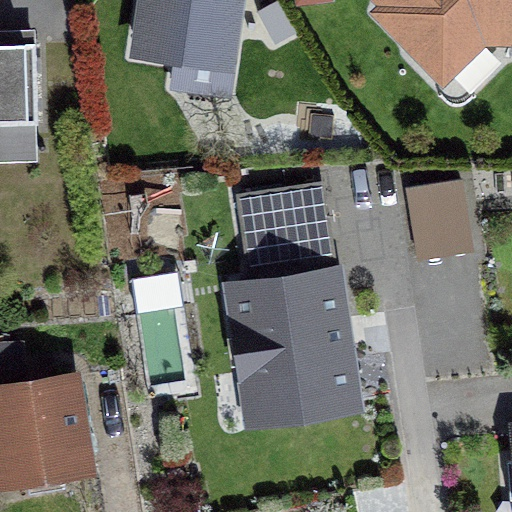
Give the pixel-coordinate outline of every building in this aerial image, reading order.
[(237,0),(141,0),(133,46),(183,55),(177,85),(221,93),(237,0)] [(511,0),(378,0),(385,7),(376,16),(443,73),(477,39),(511,40),(511,0)] [(0,162),(35,161),(30,45),(0,46),(0,162)] [(235,193),(247,266),(334,252),(322,179),(235,193)] [(458,182),(405,192),(417,260),(470,250),(458,182)] [(230,289),(249,414),(349,398),(331,274),(230,289)] [(68,383),(0,396),(0,460),(4,479),(84,462),(68,383)]
